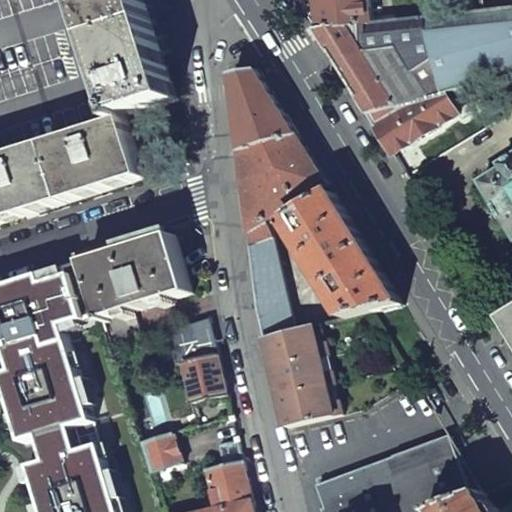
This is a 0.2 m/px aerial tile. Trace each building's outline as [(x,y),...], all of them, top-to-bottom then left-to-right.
[(84,0),(124,125),(130,122),(129,117),(179,101),(147,0),(84,0)] [(321,0),(322,7),(319,7),(312,21),(319,32),(325,31),(350,28),(374,26),(371,0),(321,0)] [(484,0),(485,11),(511,7),(510,0),(484,0)] [(511,10),(423,20),(446,98),(480,89),(511,80),(511,10)] [(374,26),(350,28),(367,53),(402,50),(432,102),(446,98),(423,20),(399,23),(374,26)] [(325,31),(319,32),(372,117),(403,109),(367,53),(350,28),(325,31)] [(402,50),(367,53),(403,109),(432,102),(402,50)] [(301,136),(261,72),(235,76),(243,143),(244,152),(301,136)] [(372,117),(394,155),(461,114),(456,106),(482,92),(480,89),(446,98),(432,102),(403,109),(372,117)] [(0,164),(0,226),(35,216),(149,179),(140,151),(131,122),(130,122),(124,125),(0,164)] [(301,136),(244,152),(249,200),(255,247),(278,241),(279,240),(272,223),(332,187),(315,160),(301,136)] [(507,170),(484,184),(511,229),(511,160),(504,166),(507,170)] [(337,195),(288,225),(348,320),(405,305),(371,250),(337,195)] [(106,319),(107,322),(135,313),(195,295),(178,237),(133,251),(88,264),(106,319)] [(278,241),(255,247),(262,305),(264,318),(269,340),(298,332),(278,241)] [(0,292),(0,352),(1,353),(5,354),(13,352),(19,372),(5,376),(26,445),(37,442),(44,465),(33,469),(45,511),(124,511),(69,330),(106,319),(88,264),(44,279),(0,292)] [(107,322),(116,351),(145,342),(135,313),(107,322)] [(298,332),(269,340),(276,370),(331,358),(323,326),(298,332)] [(185,364),(195,406),(231,397),(221,356),(185,364)] [(283,400),(338,387),(331,358),(276,370),(283,400)] [(289,429),(345,416),(338,387),(283,400),(283,404),(289,429)] [(142,431),(146,445),(176,435),(201,428),(197,414),(142,431)] [(146,445),(156,475),(172,470),(186,466),(176,435),(146,445)] [(452,438),(319,490),(327,511),(440,511),(476,499),(452,438)] [(257,511),(241,443),(218,449),(226,468),(210,471),(218,511),(257,511)] [(156,475),(160,486),(176,480),(172,470),(156,475)] [(498,511),(487,495),(476,499),(440,511),(498,511)]
